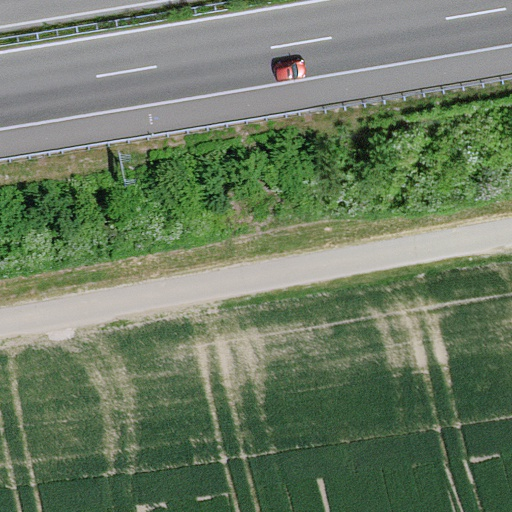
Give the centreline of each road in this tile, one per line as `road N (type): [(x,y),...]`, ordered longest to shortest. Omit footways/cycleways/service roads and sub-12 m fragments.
road 1 (track): [(511,231),(0,319)]
road 2 (motorway): [(0,91),(511,7)]
